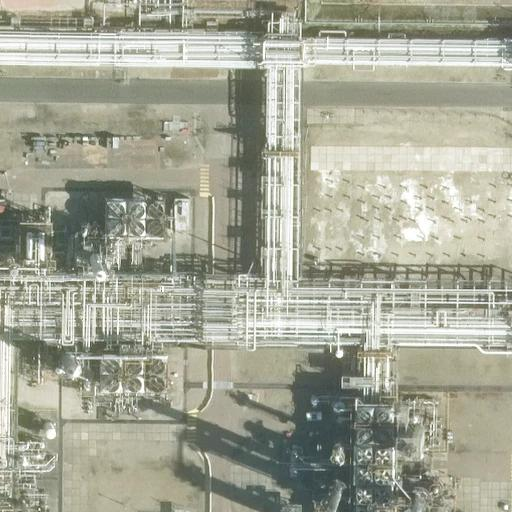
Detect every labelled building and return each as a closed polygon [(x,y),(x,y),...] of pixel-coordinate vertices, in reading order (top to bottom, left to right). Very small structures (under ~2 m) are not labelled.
[(456,185),(365,185),(365,251),(484,251),(484,217),(511,217),(511,177),(492,177),(492,201),(456,201),(456,185)] [(94,257),(95,255),(96,254),(96,252),(96,251),(96,249),(95,248),(94,247),(93,246),(92,245),(91,244),(89,244),(87,244),(85,244),(84,244),(83,245),(81,247),(81,248),(80,250),(80,251),(80,253),(80,255),(81,256),(82,257),(83,258),(84,259),(86,260),(87,260),(89,260),(90,259),(92,259),(93,258),(94,257)] [(418,443),(419,441),(420,440),(420,438),(420,437),(420,435),(419,434),(418,433),(417,432),(416,431),(415,430),(413,430),(411,430),(410,430),(408,430),(407,431),(406,433),(405,434),(404,436),(404,437),(404,439),(404,441),(405,442),(406,443),(407,444),(408,445),(410,446),(411,446),(413,446),(415,446),(416,445),(417,444),(418,443)] [(417,505),(418,503),(418,502),(419,500),(419,498),(418,497),(418,496),(417,494),(416,493),(415,493),(413,492),(412,491),(410,491),(408,492),(407,492),(406,493),(404,494),(403,496),(403,497),(402,499),(403,501),(403,502),(404,504),(405,505),(406,506),(407,507),(408,507),(410,508),(412,508),(413,507),(415,507),(416,506),(417,505)] [(173,511),(192,511),(192,497),(173,498),(173,511)]
